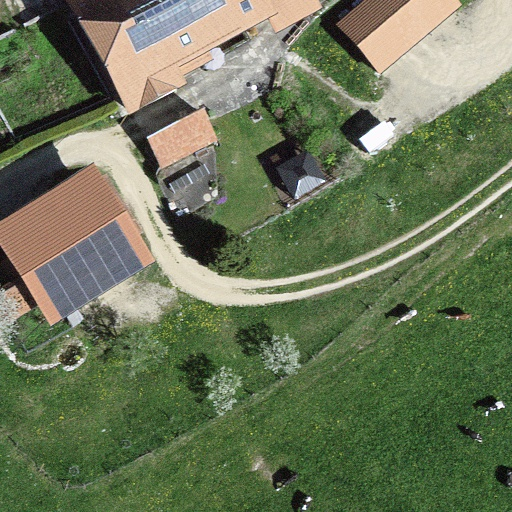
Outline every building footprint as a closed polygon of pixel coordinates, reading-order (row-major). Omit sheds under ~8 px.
[(68,0),(63,3),(129,123),(186,92),(177,76),(273,24),(278,21),(266,0),(68,0)] [(266,0),(278,21),(273,24),(278,35),(323,11),(316,0),(266,0)] [(456,0),(363,0),(337,22),(378,71),(460,4),(456,0)] [(216,141),(204,117),(150,145),(162,168),(216,141)] [(94,163),(0,221),(0,246),(50,325),(155,260),(94,163)]
